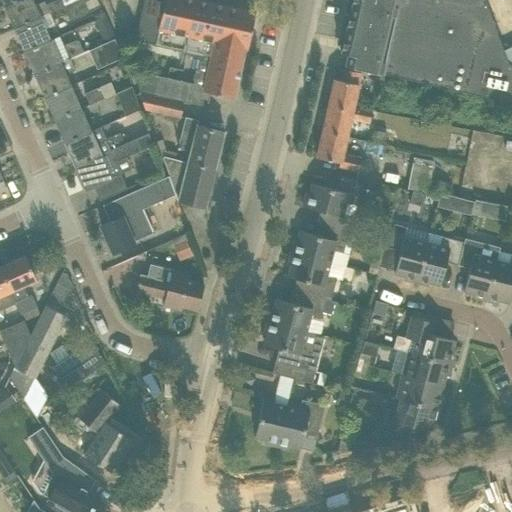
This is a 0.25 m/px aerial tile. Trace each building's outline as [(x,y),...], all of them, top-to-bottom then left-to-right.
[(13,0),(3,5),(13,27),(63,6),(63,5),(60,0),(54,0),(45,4),(44,0),(35,4),(32,0),(13,0)] [(13,27),(23,51),(50,39),(45,28),(54,24),(52,19),(65,13),(69,21),(88,12),(83,0),(74,0),(63,5),(63,6),(13,27)] [(207,71),(202,91),(234,98),(244,48),(247,49),(255,11),(203,0),(143,0),(136,36),(153,40),(152,44),(202,55),(200,63),(207,71)] [(351,0),(340,52),(347,53),(344,65),(363,69),(511,102),(511,45),(503,50),(484,0),(351,0)] [(105,14),(94,19),(98,29),(110,24),(105,14)] [(23,51),(33,73),(60,62),(50,39),(23,51)] [(62,45),(68,58),(69,58),(83,51),(78,39),(62,45)] [(88,50),(91,57),(96,69),(121,57),(113,39),(94,47),(88,50)] [(33,73),(43,96),(70,85),(65,74),(74,69),(72,65),(69,58),(68,58),(60,62),(33,73)] [(334,78),(328,105),(352,111),(353,107),(353,105),(360,72),(340,68),(338,79),(334,78)] [(138,76),(137,84),(138,92),(150,94),(149,95),(183,102),(186,87),(187,87),(138,76)] [(83,93),(88,105),(114,93),(109,82),(98,86),(83,93)] [(43,96),(53,119),(80,107),(70,85),(43,96)] [(114,93),(124,116),(139,109),(131,86),(114,93)] [(149,95),(150,94),(138,92),(144,110),(180,118),(183,102),(150,95),(149,95)] [(328,105),(322,131),(346,137),(351,117),(354,117),(353,120),(368,123),(372,109),(353,105),(353,107),(352,111),(328,105)] [(53,119),(64,142),(90,131),(90,130),(80,107),(53,119)] [(176,199),(185,202),(205,207),(224,131),(197,125),(198,120),(185,116),(177,148),(188,150),(186,161),(174,158),(165,156),(176,197),(176,199)] [(64,142),(74,165),(124,143),(118,132),(104,139),(99,126),(90,130),(90,131),(64,142)] [(370,142),(383,145),(386,133),(373,130),(370,142)] [(346,137),(322,131),(316,157),(339,162),(338,166),(357,170),(361,157),(345,153),(345,156),(342,156),(346,137)] [(148,134),(136,139),(140,150),(153,145),(148,134)] [(124,143),(74,165),(84,189),(120,173),(115,161),(140,150),(136,139),(135,138),(124,143)] [(166,150),(165,156),(174,158),(175,152),(166,150)] [(413,156),(407,189),(427,194),(433,161),(413,156)] [(143,209),(175,195),(170,174),(103,204),(110,221),(101,225),(113,252),(134,243),(133,241),(153,233),(143,209)] [(317,223),(323,224),(348,230),(352,218),(342,216),(346,203),(351,204),(355,190),(354,190),(356,180),(342,176),(340,186),(336,185),(335,189),(311,183),(309,193),(305,192),(302,206),(320,210),(317,223)] [(382,192),(386,199),(395,201),(399,187),(383,184),(382,192)] [(439,196),(436,207),(450,211),(454,197),(447,195),(446,198),(439,196)] [(293,240),(290,252),(330,263),(333,251),(342,253),(348,230),(323,224),(320,236),(299,230),(296,241),(293,240)] [(403,279),(416,282),(426,241),(428,233),(394,224),(388,247),(400,250),(394,273),(404,276),(403,279)] [(426,241),(416,282),(428,285),(429,282),(440,285),(446,262),(457,265),(463,242),(441,236),(439,244),(426,241)] [(172,243),(179,261),(191,256),(184,238),(172,243)] [(473,297),(485,300),(495,261),(498,247),(464,238),(463,242),(462,245),(457,265),(469,268),(463,291),(473,294),(473,297)] [(308,281),(305,293),(325,298),(324,299),(330,300),(336,278),(327,275),(330,263),(290,252),(287,265),(290,266),(287,276),(308,281)] [(495,261),(485,300),(498,303),(498,300),(509,303),(511,290),(511,254),(508,264),(495,261)] [(25,255),(0,266),(11,291),(10,292),(14,301),(15,301),(16,302),(20,313),(36,306),(31,295),(27,296),(23,285),(36,279),(25,255)] [(0,266),(0,309),(16,302),(15,301),(14,301),(10,292),(11,291),(0,266)] [(164,298),(163,305),(180,309),(181,306),(198,309),(203,284),(187,280),(188,276),(171,272),(168,282),(139,275),(135,291),(164,298)] [(269,308),(266,320),(307,331),(310,319),(319,321),(321,311),(331,314),(334,301),(330,300),(324,299),(325,298),(305,293),(299,292),(296,304),(275,298),(273,309),(269,308)] [(45,305),(9,376),(23,398),(65,316),(45,305)] [(413,340),(410,352),(451,363),(455,351),(452,350),(454,340),(431,334),(434,322),(411,316),(405,338),(413,340)] [(284,349),(281,361),(306,368),(312,346),(303,344),(307,331),(266,320),(263,333),(266,333),(263,344),(284,349)] [(406,351),(400,374),(442,385),(445,375),(448,376),(451,363),(410,352),(406,351)] [(359,353),(357,362),(367,365),(369,355),(359,353)] [(278,374),(303,381),(306,368),(281,361),(278,374)] [(367,365),(357,362),(354,373),(364,375),(367,365)] [(393,398),(398,399),(398,397),(440,408),(443,396),(440,395),(442,385),(400,374),(393,398)] [(329,388),(342,391),(346,377),(338,376),(331,380),(329,388)] [(95,433),(82,453),(111,472),(132,440),(105,422),(120,405),(100,389),(85,408),(78,402),(70,412),(95,433)] [(340,403),(346,405),(349,394),(338,391),(337,398),(340,403)] [(264,443),(276,446),(286,405),(273,402),(274,398),(260,394),(256,413),(259,414),(254,437),(264,440),(264,443)] [(398,397),(398,399),(395,411),(387,408),(381,430),(404,436),(407,424),(430,430),(433,420),(436,421),(440,408),(398,397)] [(286,405),(276,446),(289,448),(289,445),(300,448),(305,427),(318,430),(324,405),(301,399),(299,408),(286,405)] [(42,427),(27,437),(52,474),(39,495),(55,504),(53,508),(59,511),(90,511),(96,502),(86,496),(93,484),(62,457),(42,427)] [(343,439),(345,450),(356,449),(354,438),(343,439)] [(46,511),(39,508),(33,500),(25,511),(46,511)]
